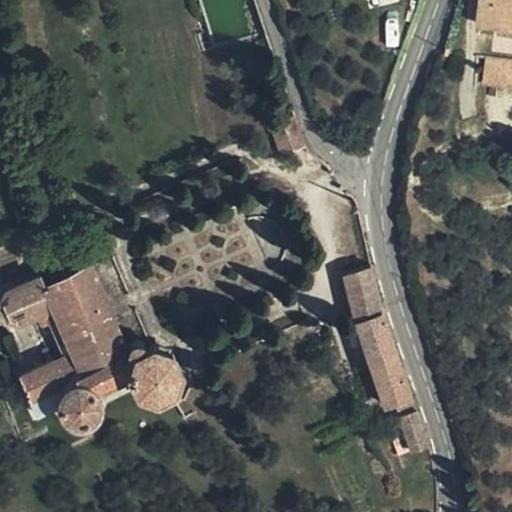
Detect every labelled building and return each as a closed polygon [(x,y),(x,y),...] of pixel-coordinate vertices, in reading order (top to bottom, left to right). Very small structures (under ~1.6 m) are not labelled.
[(511,0),(484,0),(482,23),(511,27),(511,0)] [(511,60),(511,27),(482,23),(478,56),(511,60)] [(479,113),(511,116),(511,91),(482,88),(479,113)] [(279,153),(305,144),(295,114),(270,122),(279,153)] [(72,348),(65,352),(19,373),(37,413),(59,403),(60,407),(62,413),(67,418),(73,420),(80,421),(87,419),(92,416),(96,411),(99,405),(99,398),(96,389),(130,373),(137,388),(155,394),(173,386),(180,367),(172,349),(155,343),(145,347),(144,342),(141,339),(137,337),(134,337),(130,339),(128,341),(125,346),(88,262),(44,282),(40,273),(6,288),(1,300),(9,317),(19,320),(36,313),(41,323),(50,318),(57,315),(72,348)] [(392,399),(400,422),(410,448),(427,442),(382,310),(370,262),(342,271),(356,324),(384,401),(392,399)] [(50,318),(65,352),(72,348),(57,315),(50,318)] [(410,448),(400,422),(387,426),(398,453),(410,448)]
